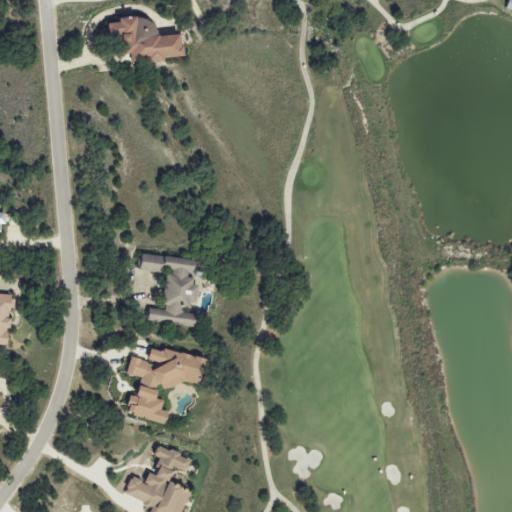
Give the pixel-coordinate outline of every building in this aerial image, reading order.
[(185,34),(159,37),(156,16),(120,20),(122,31),(126,30),(130,64),(187,58),(185,34)] [(167,274),(165,310),(147,309),(146,323),(198,327),(198,315),(191,315),(191,304),(196,305),(199,276),(196,276),(197,260),(139,255),(138,271),(167,274)] [(0,343),(8,345),(10,329),(13,329),(13,320),(10,320),(12,295),(0,293),(0,343)] [(208,360),(151,348),(148,362),(132,358),(128,376),(143,379),(139,398),(132,396),(128,416),(168,424),(171,412),(163,411),(165,401),(160,400),(163,386),(201,393),(208,360)] [(185,511),(193,490),(173,482),(178,469),(188,473),(193,460),(160,447),(156,457),(162,459),(156,475),(151,473),(147,483),(133,477),(126,496),(154,506),(151,511),(185,511)]
